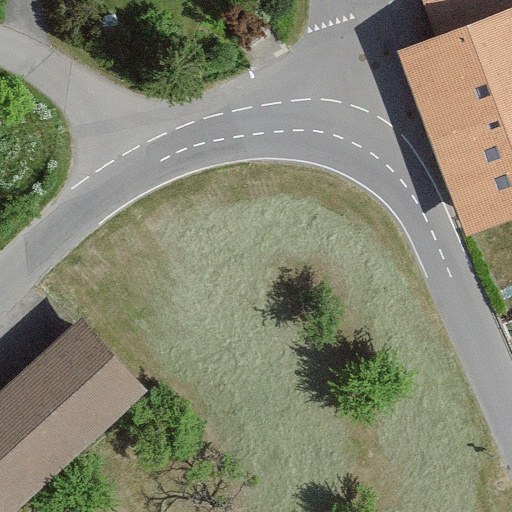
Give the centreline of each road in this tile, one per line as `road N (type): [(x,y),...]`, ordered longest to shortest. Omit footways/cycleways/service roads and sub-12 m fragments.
road 1 (unclassified): [(317,135),(360,156),(422,229),(511,427)]
road 2 (unclassified): [(0,299),(117,186),(153,163)]
road 3 (residential): [(153,163),(33,63),(0,52)]
road 4 (unclassified): [(153,163),(245,133),(317,135)]
road 5 (residential): [(327,0),(335,49),(317,135)]
